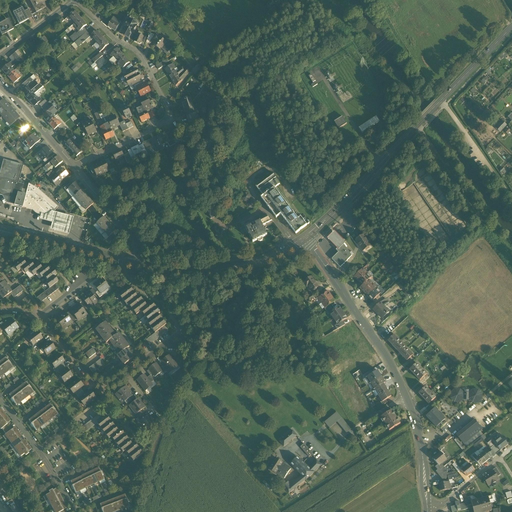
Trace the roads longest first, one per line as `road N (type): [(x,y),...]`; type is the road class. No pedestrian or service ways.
road 1 (tertiary): [(306,237),(409,405),(427,511)]
road 2 (secondary): [(511,27),(306,237)]
road 3 (residential): [(74,0),(140,53),(170,114),(74,167)]
road 4 (secondary): [(306,237),(230,269),(135,264)]
road 5 (secondary): [(135,264),(0,227)]
road 6 (residential): [(0,399),(74,511)]
road 7 (residential): [(41,317),(95,386),(105,390),(127,375)]
